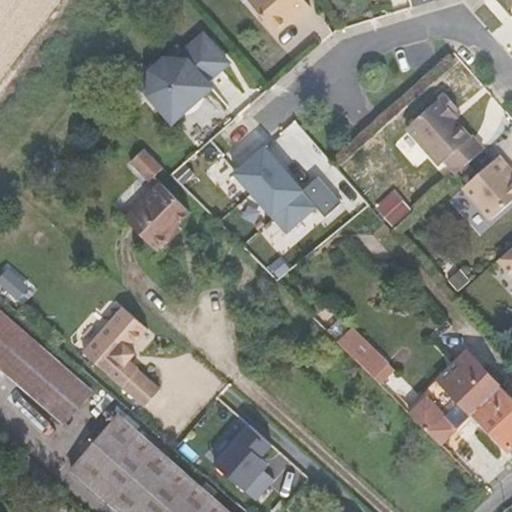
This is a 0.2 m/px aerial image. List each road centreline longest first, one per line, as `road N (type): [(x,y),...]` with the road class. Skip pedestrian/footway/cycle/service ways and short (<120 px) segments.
road 1 (unknown): [(358,511),(101,279)]
road 2 (residential): [(511,80),(470,33),(446,29),(375,46),(323,83)]
